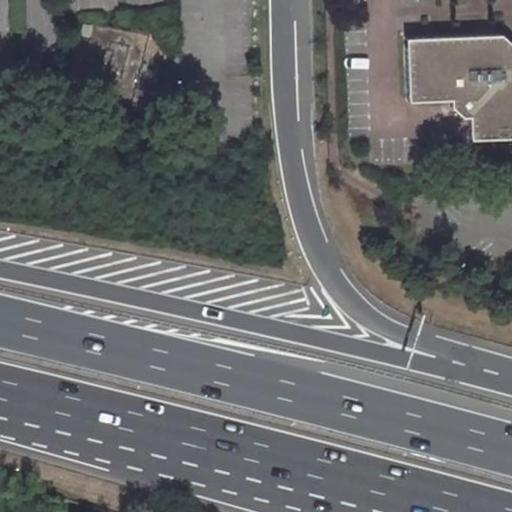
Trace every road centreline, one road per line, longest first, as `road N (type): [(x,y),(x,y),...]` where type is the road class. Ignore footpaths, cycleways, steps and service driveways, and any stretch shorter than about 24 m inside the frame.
road 1 (motorway): [(511,450),(0,321)]
road 2 (motorway): [(504,375),(0,271)]
road 3 (motorway): [(504,375),(373,321),(331,274),(305,218),(290,147),(280,0)]
road 4 (motorway): [(27,396),(469,511)]
road 5 (motorway): [(27,396),(336,511)]
